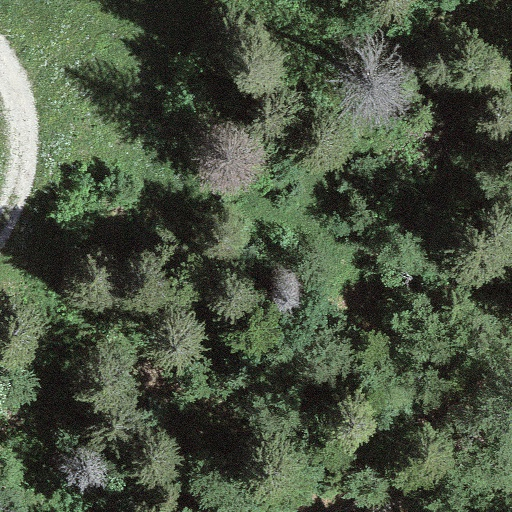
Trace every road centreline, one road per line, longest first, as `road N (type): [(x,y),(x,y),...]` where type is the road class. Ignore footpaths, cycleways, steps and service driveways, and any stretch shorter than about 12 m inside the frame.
road 1 (track): [(0,233),(24,167),(24,124),(11,69),(0,56)]
road 2 (track): [(511,424),(356,511)]
